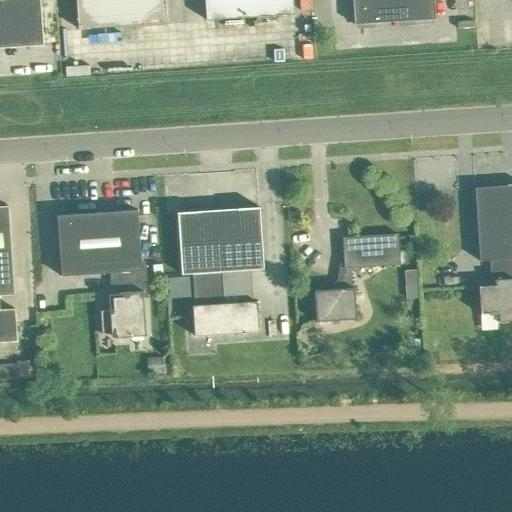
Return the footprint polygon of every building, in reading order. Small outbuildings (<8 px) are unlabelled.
[(0,0),(0,48),(43,46),(39,0),(0,0)] [(75,0),(78,30),(166,24),(163,0),(75,0)] [(203,0),(205,21),(293,15),(292,0),(203,0)] [(434,20),(432,0),(351,0),(353,25),(434,20)] [(511,185),(474,189),(478,262),(492,261),(494,286),(478,287),(480,315),(496,314),(496,323),(511,321),(511,185)] [(0,295),(14,295),(8,206),(0,206),(0,295)] [(181,275),(192,275),(194,306),(192,306),(194,337),(258,332),(256,302),(223,304),(221,273),(263,270),(259,209),(259,208),(177,213),(177,215),(181,275)] [(113,299),(113,311),(100,311),(102,335),(115,334),(115,337),(114,337),(114,339),(146,337),(146,335),(145,335),(142,293),(143,293),(143,292),(142,292),(141,272),(142,272),(137,210),(56,216),(60,277),(111,274),(112,287),(123,286),(124,298),(113,299)] [(351,289),(350,269),(399,265),(397,234),(341,238),(344,268),(338,269),(334,290),(313,292),(315,323),(355,320),(353,289),(351,289)] [(162,276),(161,264),(152,265),(153,277),(162,276)] [(404,271),(404,285),(417,284),(417,271),(404,271)] [(0,310),(0,343),(17,342),(15,309),(0,310)] [(163,358),(148,360),(150,375),(164,374),(163,358)] [(16,362),(17,378),(36,378),(35,361),(16,362)]
